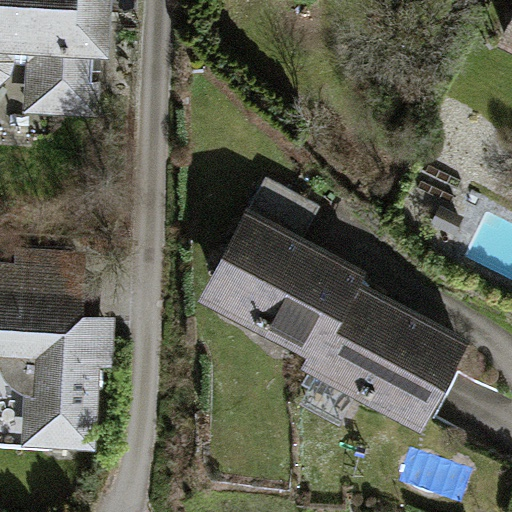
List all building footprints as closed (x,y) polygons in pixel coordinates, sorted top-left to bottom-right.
[(0,0),(0,53),(22,55),(24,115),(104,121),(109,0),(0,0)] [(511,8),(497,41),(511,49),(511,8)] [(320,207),(265,177),(197,301),(312,359),(358,281),(365,267),(303,235),(320,207)] [(0,263),(0,443),(93,446),(98,368),(110,366),(111,312),(84,312),(87,253),(16,250),(15,264),(0,263)] [(472,341),(358,281),(312,359),(306,369),(420,431),(472,341)]
